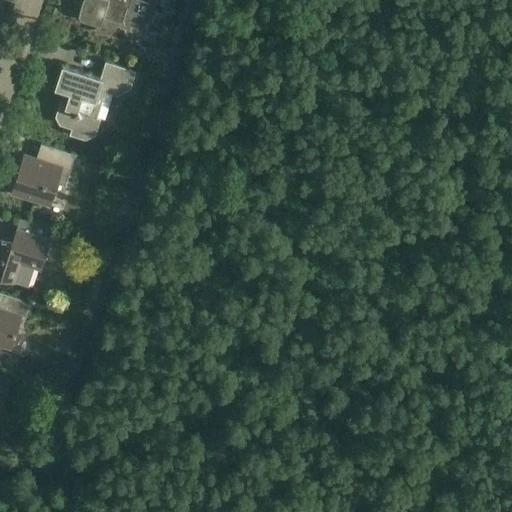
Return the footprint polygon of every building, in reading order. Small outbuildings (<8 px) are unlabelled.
[(83,0),(79,12),(78,16),(80,20),(99,26),(97,31),(102,32),(107,32),(111,29),(115,26),(116,22),(123,24),(124,22),(122,21),(126,8),(128,9),(131,0),(140,0),(154,4),(155,0),(83,0)] [(100,77),(85,73),(62,65),(54,88),(67,92),(63,105),(61,104),(57,116),(60,123),(71,127),(69,134),(85,139),(95,134),(100,118),(95,116),(103,91),(117,95),(130,88),(136,71),(105,61),(100,77)] [(48,146),(44,161),(24,154),(20,167),(16,169),(14,176),(15,180),(12,192),(50,205),(56,183),(65,186),(75,154),(48,146)] [(0,277),(15,282),(24,285),(30,265),(40,269),(50,240),(53,228),(20,218),(17,229),(16,229),(11,244),(0,239),(0,277)] [(0,346),(3,345),(10,348),(20,316),(25,317),(30,302),(0,292),(0,346)] [(0,377),(0,406),(1,407),(4,396),(4,395),(9,380),(0,377)] [(12,400),(23,408),(31,396),(20,388),(12,400)]
